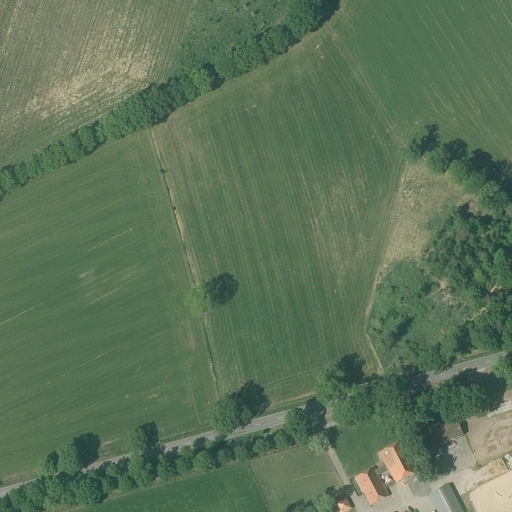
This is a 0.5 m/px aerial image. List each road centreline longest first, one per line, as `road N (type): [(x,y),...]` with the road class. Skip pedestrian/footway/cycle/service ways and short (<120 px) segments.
road 1 (tertiary): [(0,495),(511,355)]
road 2 (unclassified): [(0,183),(254,51),(307,0)]
